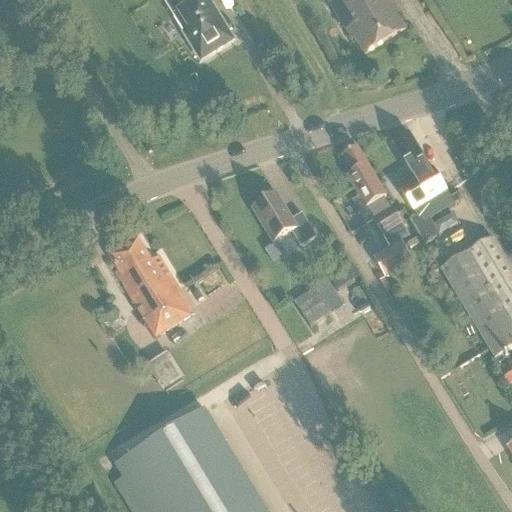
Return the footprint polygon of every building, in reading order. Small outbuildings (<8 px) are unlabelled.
[(177,0),(184,11),(181,12),(191,27),(184,32),(201,60),(233,41),(207,0),(177,0)] [(325,0),(351,41),(355,39),(365,56),(406,30),(393,9),(395,7),(390,0),(325,0)] [(410,135),(394,144),(412,173),(417,179),(400,189),(415,214),(448,193),(433,169),(431,171),(427,164),(410,135)] [(353,174),(347,177),(359,198),(352,202),(367,226),(374,222),(382,237),(402,225),(392,208),(390,209),(382,197),(385,196),(356,148),(342,156),(353,174)] [(292,221),(276,196),(252,210),(274,244),(292,233),(301,248),(317,238),(302,215),(292,221)] [(450,203),(439,210),(446,221),(457,215),(450,203)] [(440,235),(426,212),(411,220),(425,244),(440,235)] [(511,272),(491,239),(440,271),(496,359),(511,349),(511,272)] [(152,262),(138,241),(110,258),(120,273),(116,276),(155,338),(194,314),(159,258),(152,262)] [(374,257),(386,278),(415,263),(403,242),(374,257)] [(353,282),(346,269),(330,279),(337,291),(353,282)] [(328,282),(315,290),(295,303),(310,326),(343,305),(328,282)] [(185,379),(167,353),(150,365),(167,391),(185,379)] [(264,511),(205,413),(116,467),(143,511),(264,511)]
